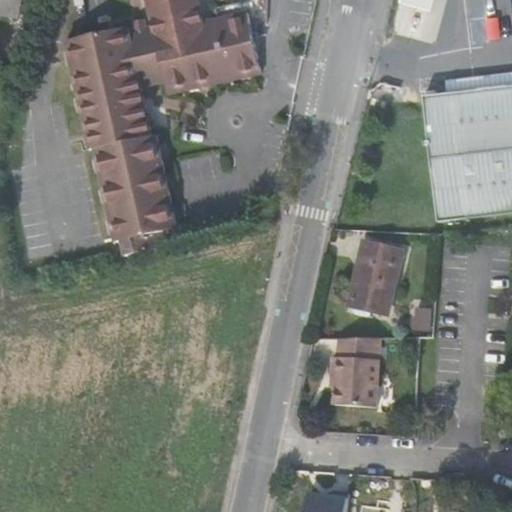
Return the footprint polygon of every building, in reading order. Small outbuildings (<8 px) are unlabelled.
[(0,0),(0,14),(22,20),(26,0),(0,0)] [(167,87),(263,66),(249,5),(202,16),(201,12),(198,0),(148,0),(154,23),(155,29),(148,30),(146,21),(137,23),(140,32),(131,34),(130,28),(68,42),(92,151),(96,150),(117,244),(124,242),(127,257),(169,247),(166,233),(178,230),(156,136),(154,136),(140,79),(164,75),(167,87)] [(438,0),(403,0),(403,3),(435,12),(438,0)] [(511,83),(426,93),(440,219),(511,211),(511,83)] [(272,218),(275,205),(260,203),(256,216),(272,218)] [(403,248),(368,239),(352,304),(386,313),(403,248)] [(431,306),(416,305),(414,327),(428,328),(431,306)] [(375,405),(379,336),(338,337),(337,356),(331,356),(330,375),(335,375),(334,385),(333,403),(375,405)] [(348,511),(350,494),(311,491),(308,511),(348,511)]
